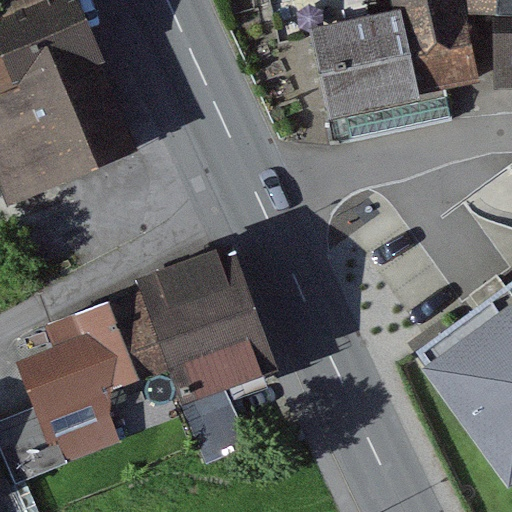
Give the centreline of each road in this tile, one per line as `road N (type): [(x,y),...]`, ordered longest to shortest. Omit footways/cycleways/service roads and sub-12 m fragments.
road 1 (primary): [(252,185),(404,511)]
road 2 (residential): [(252,185),(0,321)]
road 3 (residential): [(511,124),(252,185)]
road 4 (primary): [(165,0),(252,185)]
